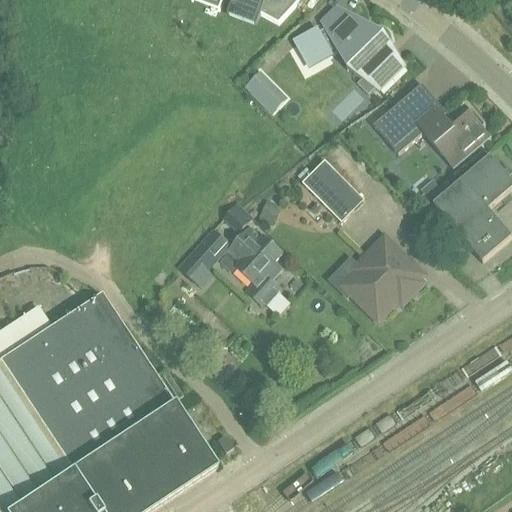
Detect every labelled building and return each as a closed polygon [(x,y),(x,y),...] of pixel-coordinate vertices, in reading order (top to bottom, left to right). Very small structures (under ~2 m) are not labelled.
[(233,0),(236,1),(228,18),(257,31),(263,18),(280,28),(297,11),(278,0),(233,0)] [(331,54),(335,51),(348,73),(381,95),(406,70),(392,47),(392,46),(392,45),(392,42),(392,41),(392,39),(391,36),(390,34),(389,33),(387,31),(386,31),(384,30),(382,29),(380,29),(378,29),(377,29),(376,29),(373,30),(336,8),(320,24),(325,32),(296,48),(302,59),(314,52),(319,60),(331,53),(331,54)] [(273,97),(257,81),(247,91),(263,107),(273,97)] [(447,117),(423,88),(374,129),(399,158),(424,136),(454,171),(490,140),(483,132),(486,129),(472,112),(451,130),(443,121),(447,117)] [(511,240),(488,212),(511,191),(511,184),(491,160),(434,208),(483,266),(511,241),(511,240)] [(343,226),(366,203),(327,164),(304,187),(343,226)] [(240,235),(251,224),(241,214),(230,226),(240,235)] [(275,265),(283,256),(264,239),(262,241),(250,230),(227,256),(228,257),(222,264),(233,274),(236,271),(262,295),(283,272),(275,265)] [(212,238),(204,247),(183,269),(197,282),(226,252),(212,238)] [(344,289),(352,297),(380,323),(398,303),(404,309),(424,288),(407,271),(412,266),(389,244),(377,257),(372,252),(359,267),(362,270),(344,289)] [(0,511),(155,511),(216,472),(173,407),(183,400),(166,374),(155,381),(100,298),(0,364),(0,511)] [(225,456),(233,451),(225,439),(217,443),(225,456)]
